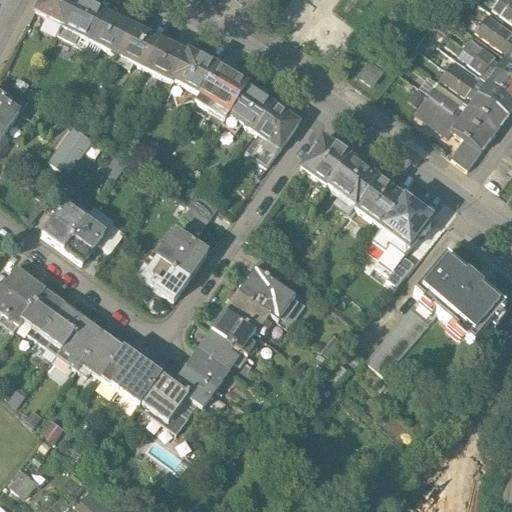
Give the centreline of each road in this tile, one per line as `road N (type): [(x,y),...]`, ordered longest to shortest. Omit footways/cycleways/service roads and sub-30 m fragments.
road 1 (residential): [(0,225),(150,335),(174,331),(330,107)]
road 2 (residential): [(330,107),(511,241)]
road 3 (residential): [(160,0),(244,43),(330,107)]
